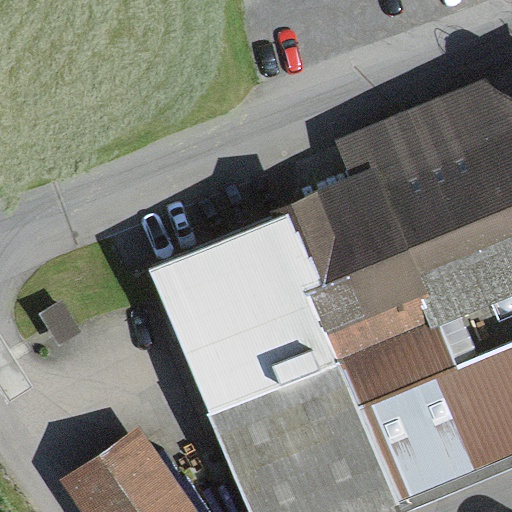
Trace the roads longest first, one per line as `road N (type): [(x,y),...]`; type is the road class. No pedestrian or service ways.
road 1 (residential): [(511,20),(0,241)]
road 2 (residential): [(67,511),(0,394)]
